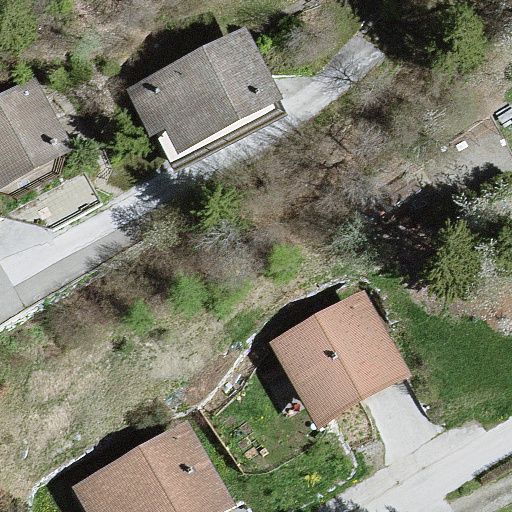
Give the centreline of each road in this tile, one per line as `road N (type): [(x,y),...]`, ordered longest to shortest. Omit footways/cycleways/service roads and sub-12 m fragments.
road 1 (residential): [(162,235),(0,324)]
road 2 (residential): [(511,441),(391,511)]
